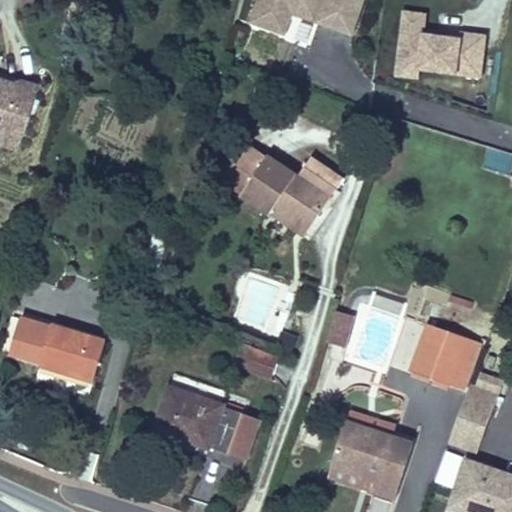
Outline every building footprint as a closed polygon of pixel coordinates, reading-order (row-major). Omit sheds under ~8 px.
[(293,14),(314,22),(314,23),(352,36),(364,0),(255,0),(248,23),(285,36),(293,14)] [(482,78),(488,34),(460,30),(459,36),(425,32),(427,12),(403,9),(395,73),(420,76),(420,70),(455,74),(455,75),(482,78)] [(0,82),(15,87),(17,82),(0,76),(0,82)] [(0,147),(14,152),(33,87),(17,82),(15,87),(0,82),(0,130),(2,131),(0,137),(0,147)] [(242,197),(268,159),(244,143),(219,181),(242,197)] [(511,155),(488,149),(483,168),(510,175),(511,167),(511,155)] [(279,207),(312,229),(345,178),(312,156),(297,178),(268,159),(242,197),(273,217),(279,207)] [(305,239),(312,229),(279,207),(273,217),(305,239)] [(357,313),(337,308),(328,339),(348,345),(357,313)] [(297,332),(303,314),(290,309),(284,327),(297,332)] [(0,333),(0,349),(5,351),(13,319),(4,317),(0,333)] [(42,365),(92,378),(102,340),(51,326),(50,329),(13,319),(5,351),(43,361),(42,365)] [(411,368),(458,384),(474,338),(427,322),(411,368)] [(458,384),(468,387),(470,381),(484,342),(474,338),(458,384)] [(274,377),(282,357),(242,343),(234,363),(274,377)] [(476,383),(500,391),(505,378),(481,370),(476,383)] [(449,442),(479,452),(500,391),(476,383),(470,381),(468,387),(449,442)] [(227,456),(241,416),(223,409),(223,408),(170,388),(155,430),(227,456)] [(393,427),(349,413),(345,424),(389,439),(393,427)] [(244,462),(259,422),(241,416),(227,456),(244,462)] [(328,478),(394,500),(411,446),(389,439),(345,424),(328,478)] [(454,488),(464,456),(446,450),(436,482),(454,488)] [(449,504),(474,511),(511,511),(511,467),(466,453),(464,456),(454,488),(449,504)]
